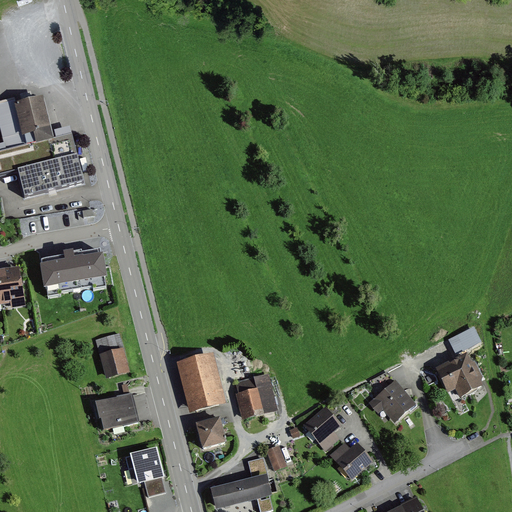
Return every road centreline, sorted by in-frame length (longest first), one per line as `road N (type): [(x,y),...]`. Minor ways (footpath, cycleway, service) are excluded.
road 1 (tertiary): [(63,0),(187,491)]
road 2 (residential): [(187,491),(288,420)]
